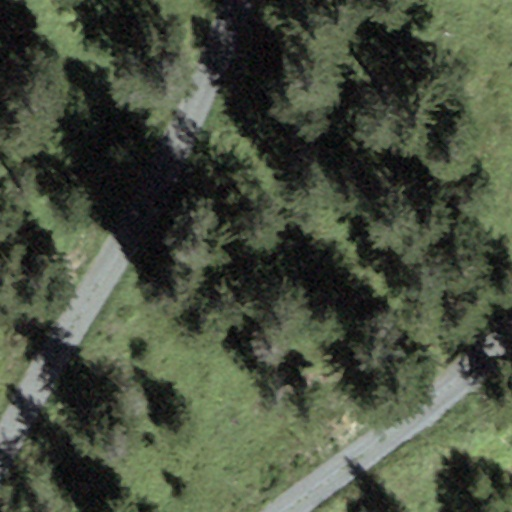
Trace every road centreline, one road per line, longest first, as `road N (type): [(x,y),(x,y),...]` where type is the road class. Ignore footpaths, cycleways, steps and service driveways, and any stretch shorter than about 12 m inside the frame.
road 1 (track): [(229,0),(162,186),(0,472)]
road 2 (track): [(312,511),(401,446),(511,333)]
